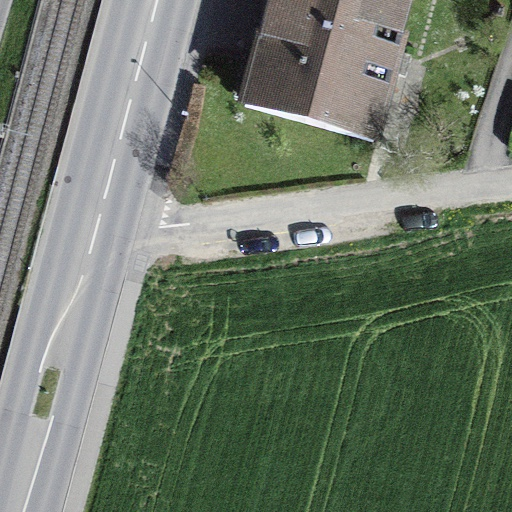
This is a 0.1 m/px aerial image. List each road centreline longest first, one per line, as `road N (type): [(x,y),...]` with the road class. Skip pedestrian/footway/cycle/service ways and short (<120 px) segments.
road 1 (residential): [(511,186),(95,231)]
road 2 (secondary): [(95,231),(19,511)]
road 3 (secondary): [(159,0),(95,231)]
